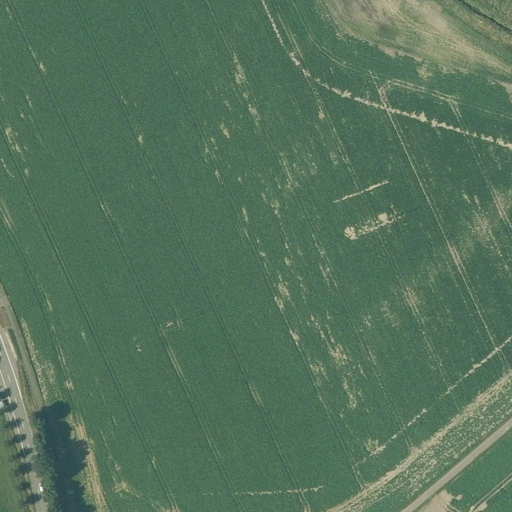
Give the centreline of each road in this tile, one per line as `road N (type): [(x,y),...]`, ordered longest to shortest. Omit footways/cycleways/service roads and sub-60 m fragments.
road 1 (tertiary): [(41,511),(0,356)]
road 2 (unclassified): [(511,421),(406,511)]
